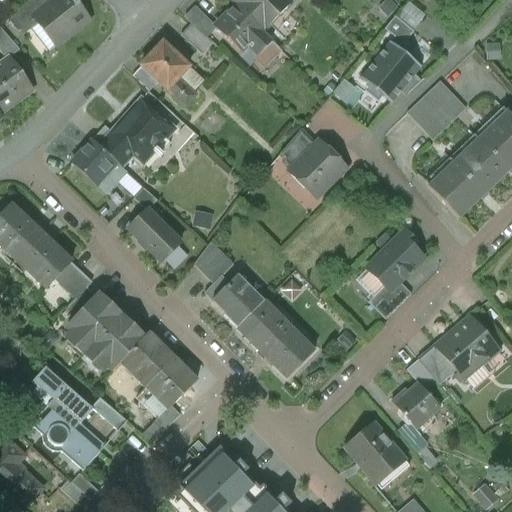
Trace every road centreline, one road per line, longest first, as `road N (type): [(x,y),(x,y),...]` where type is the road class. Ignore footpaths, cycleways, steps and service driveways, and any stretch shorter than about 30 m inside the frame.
road 1 (residential): [(16,149),(233,387)]
road 2 (residential): [(511,219),(288,443)]
road 3 (residential): [(16,149),(150,15)]
road 4 (residential): [(106,511),(233,387)]
